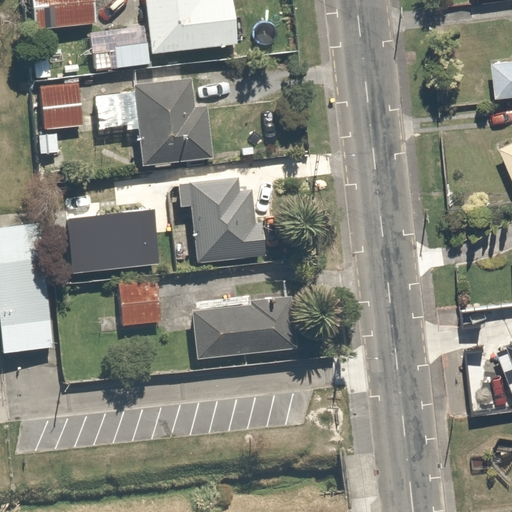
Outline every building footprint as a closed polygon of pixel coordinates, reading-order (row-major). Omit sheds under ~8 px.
[(89,0),(49,0),(55,35),(94,30),(89,0)] [(234,56),(228,6),(200,9),(198,0),(140,0),(148,66),(234,56)] [(511,57),(490,59),(492,96),(511,94),(511,57)] [(208,168),(202,117),(192,118),(189,89),(129,96),(139,176),(208,168)] [(82,94),(38,96),(40,136),(84,134),(82,94)] [(511,137),(503,141),(511,165),(511,137)] [(194,263),(265,255),(261,221),(252,222),(249,189),(237,190),(236,176),(186,181),(194,263)] [(114,185),(72,188),(76,235),(118,231),(114,185)] [(34,214),(0,217),(0,354),(49,347),(34,214)] [(143,296),(118,296),(118,335),(143,335),(143,296)] [(293,348),(287,296),(249,300),(249,304),(189,310),(194,358),(293,348)] [(511,339),(499,345),(511,374),(511,339)]
